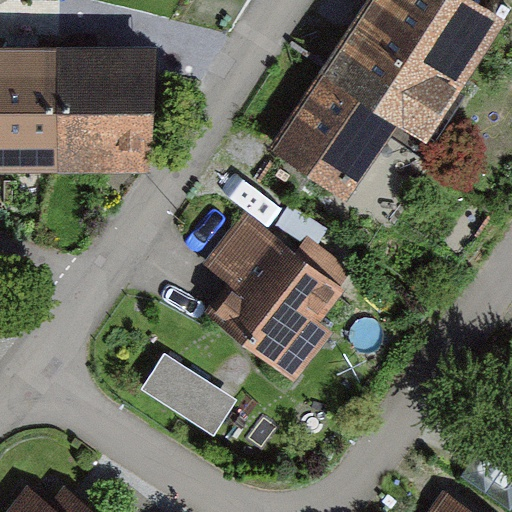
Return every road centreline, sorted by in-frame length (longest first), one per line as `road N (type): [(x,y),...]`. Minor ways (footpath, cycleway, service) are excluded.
road 1 (residential): [(84,299),(282,0)]
road 2 (residential): [(318,511),(353,487),(425,400),(511,268)]
road 3 (residential): [(30,367),(241,511)]
